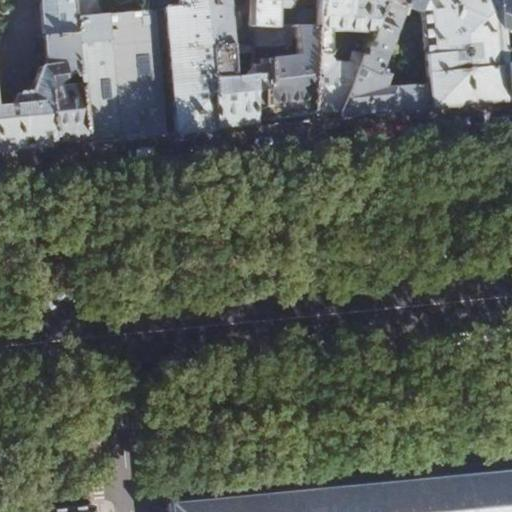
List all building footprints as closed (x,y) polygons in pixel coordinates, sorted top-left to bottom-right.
[(98,0),(70,0),(72,18),(100,15),(98,0)] [(175,0),(176,7),(159,9),(160,16),(174,134),(214,130),(205,48),(230,45),(225,0),(175,0)] [(249,10),(247,0),(237,0),(239,11),(249,10)] [(247,0),(249,10),(249,26),(275,26),(274,8),(290,6),(289,0),(247,0)] [(370,31),(382,1),(382,0),(315,0),(315,11),(314,27),(311,121),(339,118),(339,111),(361,52),(352,52),(348,58),(345,58),(342,63),(333,63),(326,55),(328,38),(327,33),(370,31)] [(417,15),(422,0),(382,0),(382,1),(408,12),(417,15)] [(508,102),(497,0),(422,0),(417,15),(421,17),(427,84),(429,109),(508,102)] [(511,3),(503,0),(497,0),(508,102),(510,103),(511,102),(511,3)] [(384,105),(390,88),(381,89),(386,75),(379,73),(401,14),(407,16),(408,12),(382,1),(370,31),(361,52),(339,111),(339,118),(384,114),(384,105)] [(159,9),(150,10),(151,17),(160,16),(159,9)] [(296,27),(314,27),(315,11),(301,11),(295,18),(296,27)] [(280,124),(311,121),(314,27),(296,27),(275,26),(249,26),(250,42),(251,48),(291,45),(291,38),(298,38),(297,57),(259,60),(260,66),(252,67),(251,68),(253,126),(280,124)] [(86,138),(74,34),(41,38),(44,67),(51,141),(69,140),(86,138)] [(251,48),(250,42),(230,45),(231,53),(251,51),(251,48)] [(236,128),(253,126),(251,68),(244,69),(245,76),(233,77),(231,53),(230,45),(205,48),(214,130),(236,128)] [(51,141),(44,67),(37,68),(27,93),(33,148),(42,147),(42,142),(51,141)] [(384,114),(429,109),(427,84),(390,88),(384,105),(384,114)] [(9,108),(14,150),(33,148),(27,93),(14,95),(9,108)] [(0,151),(14,150),(9,108),(0,109),(0,151)] [(511,511),(511,468),(169,503),(169,509),(169,511),(511,511)]
